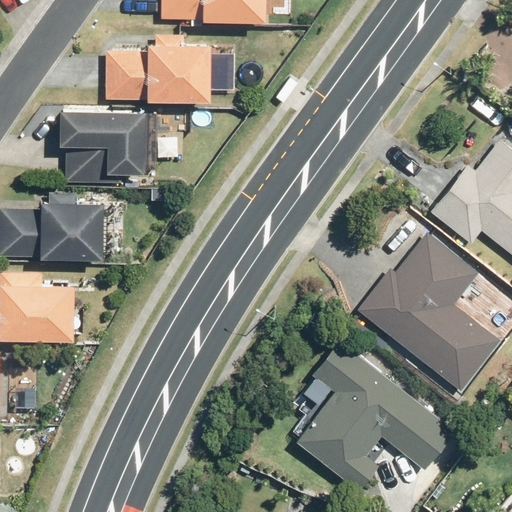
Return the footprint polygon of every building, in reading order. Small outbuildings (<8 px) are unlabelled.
[(160,0),(161,19),(202,20),(202,24),(264,25),(264,0),(160,0)] [(183,47),(183,36),(155,36),(155,47),(146,47),(146,51),(104,50),(105,101),(146,101),(146,104),(209,104),(209,47),(183,47)] [(58,113),(57,148),(64,148),(64,184),(121,185),(121,175),(144,175),(144,114),(58,113)] [(484,226),(511,248),(511,142),(503,136),(477,168),(470,162),(434,208),(473,239),(484,226)] [(106,198),(78,198),(78,190),(52,190),(52,197),(44,197),(44,205),(1,205),(0,253),(105,253),(106,198)] [(393,265),(360,306),(463,388),(503,338),(456,300),(480,271),(429,230),(398,270),(393,265)] [(42,287),(42,273),(0,272),(0,342),(72,344),(73,288),(42,287)] [(456,428),(341,337),(314,371),(337,388),(298,437),(360,487),(380,462),(368,453),(384,433),(426,466),(456,428)]
